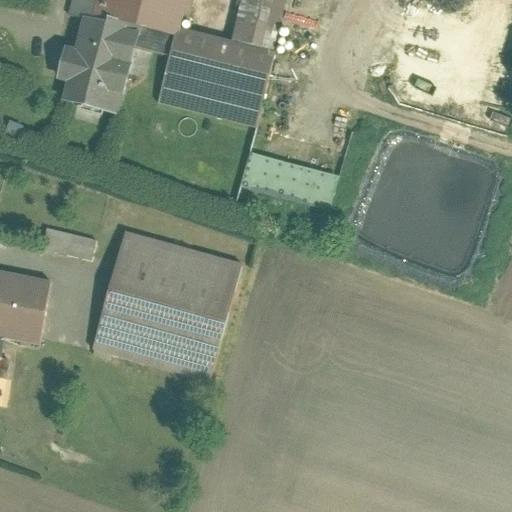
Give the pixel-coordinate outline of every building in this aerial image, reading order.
[(181,0),(72,0),(69,11),(81,14),(136,28),(171,37),(174,28),(181,0)] [(219,0),(218,16),(226,17),(228,0),(219,0)] [(239,0),(228,43),(268,53),(282,0),(239,0)] [(63,83),(58,101),(113,116),(136,28),(81,14),(71,50),(60,47),(52,80),(63,83)] [(228,43),(174,28),(171,37),(154,103),(252,129),(272,54),(268,53),(228,43)] [(249,192),(340,210),(347,174),(256,156),(249,192)] [(98,241),(47,230),(43,250),(94,261),(98,241)] [(235,263),(120,231),(87,350),(203,382),(235,263)] [(49,284),(0,274),(0,337),(38,345),(49,284)]
